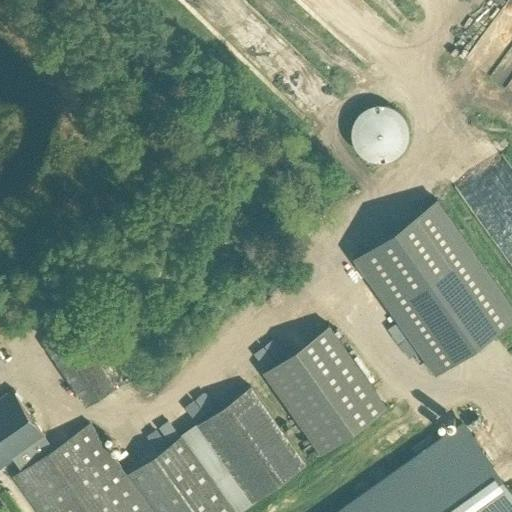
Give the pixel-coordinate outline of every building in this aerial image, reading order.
[(351,126),(351,131),(351,136),(353,141),(355,145),(359,151),(365,156),(370,158),(375,159),(380,159),(385,159),(389,158),(396,154),(400,151),(403,147),(406,141),(408,136),(408,131),(408,126),(406,121),(404,117),(400,111),(396,107),(392,105),(387,103),(380,102),(372,103),(368,105),(363,107),(359,111),(356,115),(354,119),(351,126)] [(353,256),(434,372),(511,317),(511,303),(437,196),(353,256)] [(46,345),(85,404),(116,384),(89,342),(85,345),(73,327),(46,345)] [(269,373),(323,449),(381,406),(327,332),(269,373)] [(0,467),(17,455),(48,434),(13,384),(0,392),(0,467)] [(251,384),(197,422),(252,500),(306,461),(251,384)] [(15,473),(42,511),(229,511),(235,508),(182,433),(126,473),(89,421),(15,473)] [(340,511),(511,511),(511,495),(462,426),(340,511)]
